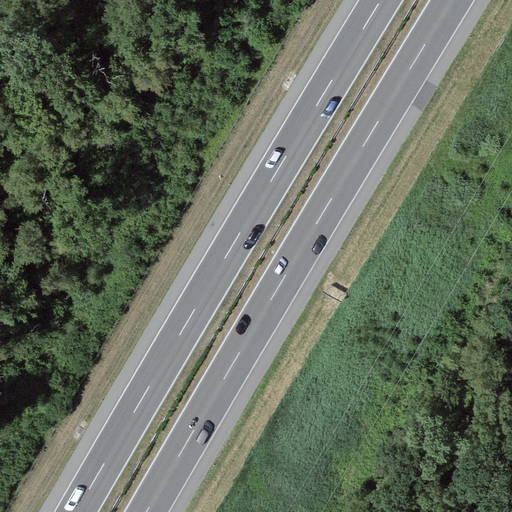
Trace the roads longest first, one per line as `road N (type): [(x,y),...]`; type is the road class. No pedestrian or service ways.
road 1 (motorway): [(147,511),(453,0)]
road 2 (motorway): [(381,0),(76,511)]
